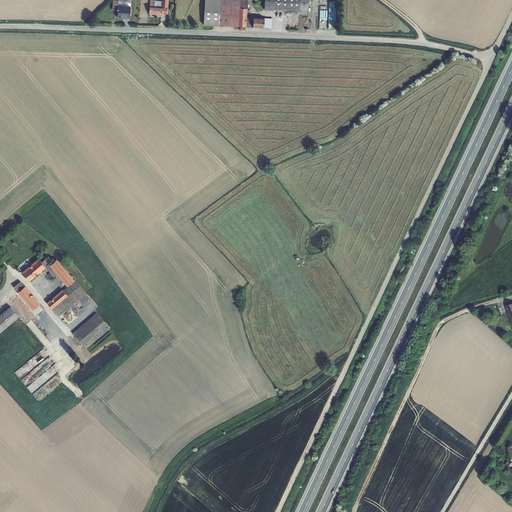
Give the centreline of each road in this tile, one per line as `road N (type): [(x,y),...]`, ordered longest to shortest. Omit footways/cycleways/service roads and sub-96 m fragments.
road 1 (unclassified): [(277,511),(492,53)]
road 2 (unclassified): [(0,26),(386,37),(492,53)]
road 3 (trunk): [(511,70),(303,511)]
road 4 (trunk): [(320,511),(511,108)]
road 5 (track): [(348,362),(288,405),(189,457),(161,511)]
